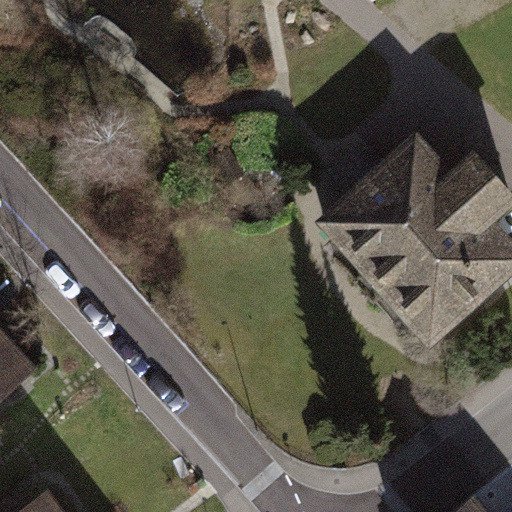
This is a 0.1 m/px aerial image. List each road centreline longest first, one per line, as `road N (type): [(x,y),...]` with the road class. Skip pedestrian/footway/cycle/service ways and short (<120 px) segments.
road 1 (residential): [(0,172),(286,511)]
road 2 (tertiary): [(407,511),(511,427)]
